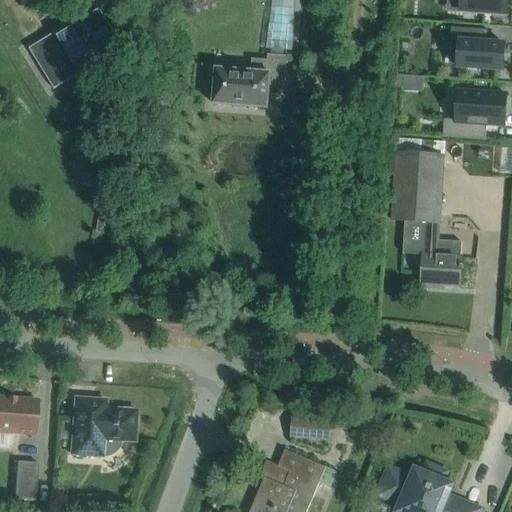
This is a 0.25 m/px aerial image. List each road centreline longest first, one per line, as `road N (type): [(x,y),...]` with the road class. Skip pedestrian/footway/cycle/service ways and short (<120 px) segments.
road 1 (residential): [(511,391),(398,365),(266,358),(209,370)]
road 2 (residential): [(209,370),(192,358),(0,345)]
road 3 (residential): [(165,511),(209,392),(209,370)]
